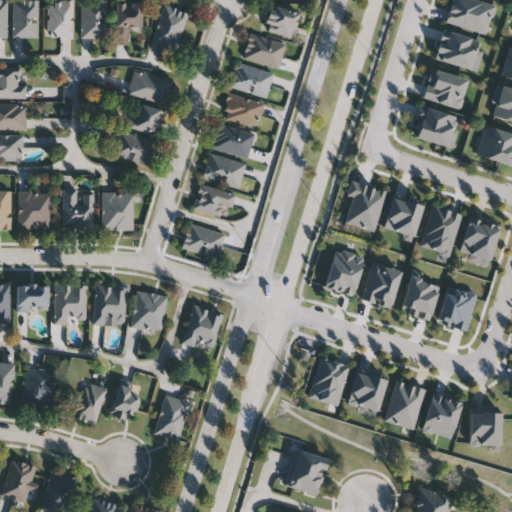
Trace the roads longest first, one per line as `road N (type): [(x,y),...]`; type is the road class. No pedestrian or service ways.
road 1 (secondary): [(214,511),(376,0)]
road 2 (residential): [(223,0),(148,265)]
road 3 (residential): [(251,295),(148,265),(0,259)]
road 4 (secondary): [(251,295),(186,511)]
road 5 (secondary): [(341,0),(279,206)]
road 6 (residential): [(280,304),(457,363),(478,360)]
road 7 (residential): [(419,0),(375,151)]
road 8 (residential): [(375,151),(511,195)]
road 9 (residential): [(0,435),(122,467)]
